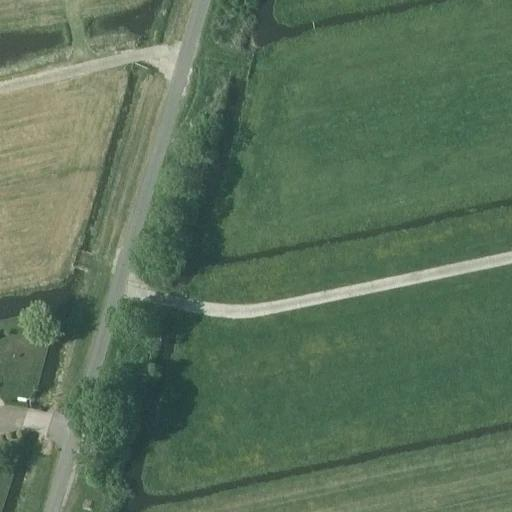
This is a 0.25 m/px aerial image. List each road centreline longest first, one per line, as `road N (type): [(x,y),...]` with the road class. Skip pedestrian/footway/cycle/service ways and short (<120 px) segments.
road 1 (unclassified): [(200,0),(49,511)]
road 2 (track): [(115,286),(243,315),(511,259)]
road 3 (track): [(0,90),(185,50),(257,68),(376,33)]
